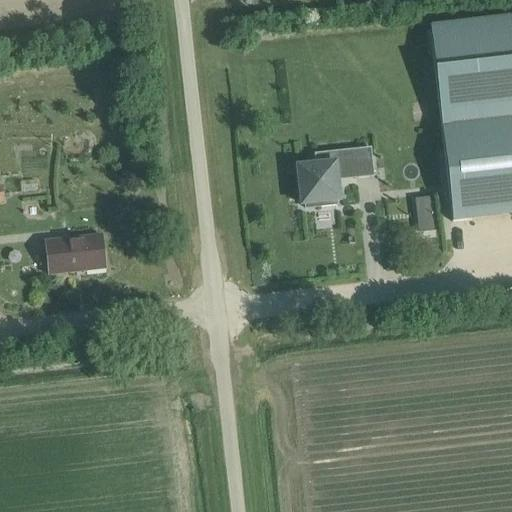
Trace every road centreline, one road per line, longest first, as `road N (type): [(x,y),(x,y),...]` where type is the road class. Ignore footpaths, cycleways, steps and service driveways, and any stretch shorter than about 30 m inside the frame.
road 1 (unclassified): [(230,511),(172,0)]
road 2 (unknown): [(206,303),(511,275)]
